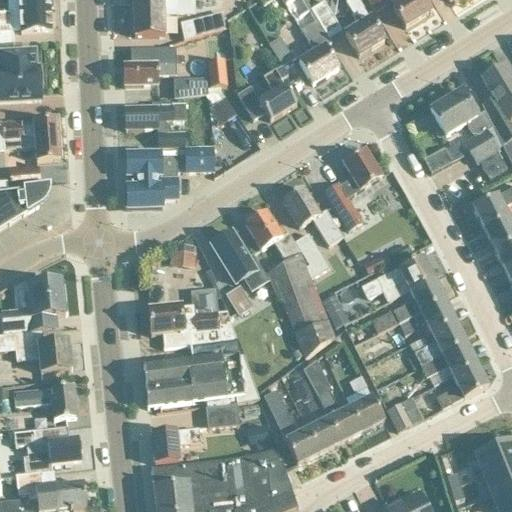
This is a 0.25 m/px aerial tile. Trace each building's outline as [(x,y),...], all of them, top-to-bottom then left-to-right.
[(17,0),(18,2),(18,13),(19,34),(19,36),(51,35),(50,34),(50,13),(53,13),(52,0),(49,0),(48,0),(17,0)] [(173,0),(167,4),(133,5),(134,40),(164,39),(163,17),(196,16),(195,0),(173,0)] [(344,36),(359,60),(384,44),(370,21),(364,10),(365,10),(358,0),(344,0),(354,15),(351,17),(358,28),(344,36)] [(367,0),(376,14),(388,7),(383,0),(367,0)] [(406,0),(392,9),(395,14),(405,31),(431,16),(420,0),(406,0)] [(313,17),(317,24),(327,40),(341,32),(324,4),(311,11),(314,16),(313,17)] [(0,15),(0,47),(12,47),(12,46),(11,15),(0,15)] [(222,33),(221,15),(179,27),(182,44),(222,33)] [(298,65),(302,71),(313,88),(338,73),(324,50),(331,46),(327,40),(317,24),(302,33),(309,45),(311,44),(316,54),(298,65)] [(294,61),(306,54),(293,33),(282,40),(294,61)] [(293,62),(279,40),(268,47),(282,70),(293,62)] [(131,67),(123,68),(124,90),(157,89),(157,79),(175,79),(174,51),(131,52),(131,67)] [(0,105),(40,103),(39,81),(36,82),(36,71),(39,71),(39,69),(36,69),(35,52),(0,53),(0,105)] [(208,65),(211,92),(226,90),(223,63),(208,65)] [(482,81),(495,102),(482,109),(495,131),(502,148),(511,142),(511,128),(510,126),(511,124),(511,84),(502,68),(482,81)] [(272,97),(259,105),(250,90),(237,98),(253,124),(265,116),(270,124),(296,108),(281,83),(287,79),(282,70),(263,81),(272,97)] [(208,96),(207,81),(175,82),(175,101),(208,96)] [(460,94),(430,113),(446,139),(466,127),(474,140),(465,146),(477,167),(478,166),(489,183),(507,172),(496,155),(498,154),(497,153),(502,150),(484,114),(475,120),(470,111),(460,94)] [(208,96),(206,99),(212,110),(210,111),(216,121),(224,116),(228,123),(235,118),(221,95),(213,96),(208,96)] [(125,134),(157,133),(157,138),(166,138),(166,126),(186,125),(185,106),(173,106),(151,106),(151,111),(125,112),(125,134)] [(1,125),(0,125),(0,153),(36,151),(37,165),(60,163),(57,123),(33,125),(21,126),(1,127),(1,125)] [(177,152),(186,153),(186,138),(166,138),(157,138),(158,152),(177,152)] [(162,204),(177,204),(177,195),(180,195),(179,181),(177,181),(176,160),(184,160),(185,176),(214,176),(213,152),(186,153),(177,152),(177,156),(126,157),(127,213),(162,212),(162,204)] [(338,187),(324,196),(348,234),(362,226),(347,202),(381,181),(365,153),(343,167),(352,181),(339,189),(338,187)] [(11,189),(39,187),(38,171),(10,173),(11,189)] [(0,232),(39,209),(37,190),(50,188),(50,187),(30,190),(23,191),(0,193),(0,232)] [(300,232),(313,223),(329,248),(343,240),(326,214),(320,218),(303,191),(282,204),(300,232)] [(511,205),(511,191),(473,211),(484,234),(509,222),(503,211),(511,205)] [(265,214),(245,227),(256,244),(262,254),(274,247),(285,265),(300,255),(288,236),(281,240),(265,214)] [(511,246),(511,219),(509,222),(484,234),(495,255),(511,246)] [(231,235),(211,248),(222,265),(228,275),(235,287),(244,282),(251,292),(266,283),(252,260),(248,262),(242,252),(231,235)] [(306,269),(311,282),(329,271),(308,237),(295,246),(309,268),(306,269)] [(361,268),(371,262),(359,242),(349,248),(361,268)] [(511,246),(495,255),(506,277),(511,273),(511,246)] [(407,247),(390,256),(394,264),(412,256),(407,247)] [(196,256),(171,254),(169,270),(194,272),(196,256)] [(285,265),(267,276),(276,299),(281,298),(305,363),(334,341),(333,337),(319,302),(311,282),(306,269),(301,257),(300,255),(285,265)] [(386,258),(363,270),(367,278),(390,266),(386,258)] [(423,261),(405,270),(398,273),(397,271),(361,290),(368,303),(382,296),(387,306),(409,295),(433,282),(423,261)] [(398,327),(399,326),(409,321),(420,316),(444,304),(433,282),(409,295),(414,304),(393,315),(393,313),(371,324),(378,337),(398,327)] [(65,318),(62,284),(29,287),(32,313),(2,316),(4,337),(56,332),(55,319),(65,318)] [(226,298),(239,318),(252,310),(240,290),(226,298)] [(227,313),(217,315),(215,292),(191,295),(192,309),(181,310),(148,313),(151,339),(162,338),(164,352),(190,349),(238,342),(236,342),(227,313)] [(347,325),(335,300),(322,306),(334,331),(347,325)] [(420,316),(431,338),(455,326),(444,304),(420,316)] [(399,326),(398,327),(404,339),(415,334),(409,321),(399,326)] [(466,347),(455,326),(431,338),(435,345),(414,356),(415,357),(407,361),(414,374),(421,370),(466,347)] [(17,365),(39,363),(41,376),(71,373),(68,345),(43,347),(42,335),(13,338),(0,339),(0,354),(15,353),(17,365)] [(243,358),(238,342),(190,349),(191,364),(143,371),(148,412),(206,405),(207,411),(205,411),(207,432),(239,429),(237,408),(237,406),(260,403),(243,358)] [(477,369),(466,347),(421,370),(427,381),(447,371),(453,381),(477,369)] [(317,401),(340,447),(362,436),(350,413),(341,417),(330,395),(332,394),(316,363),(303,373),(317,401)] [(453,381),(458,391),(436,401),(442,413),(488,390),(477,369),(453,381)] [(376,372),(363,376),(367,388),(380,383),(376,372)] [(361,380),(348,386),(354,396),(366,390),(361,380)] [(73,390),(13,396),(15,411),(51,407),(53,424),(76,421),(73,390)] [(297,469),(319,458),(307,434),(299,438),(276,393),(264,399),(287,444),(285,445),(297,469)] [(319,458),(340,447),(317,401),(306,406),(311,417),(312,416),(319,428),(307,434),(319,458)] [(372,401),(350,413),(362,436),(384,425),(372,401)] [(387,414),(398,436),(423,423),(412,401),(387,414)] [(249,432),(254,448),(256,447),(258,453),(266,451),(264,444),(267,443),(263,428),(249,432)] [(23,459),(26,477),(26,478),(40,476),(52,475),(51,468),(81,465),(78,441),(68,442),(67,430),(14,437),(15,449),(26,448),(27,458),(23,459)] [(199,432),(151,437),(154,468),(179,465),(177,448),(200,446),(199,432)] [(475,458),(483,479),(511,466),(511,451),(509,445),(475,458)] [(151,472),(154,498),(235,489),(284,472),(277,453),(236,462),(171,470),(151,472)] [(491,499),(511,490),(511,466),(483,479),(491,499)] [(231,511),(291,492),(284,472),(235,489),(154,498),(155,511),(231,511)] [(23,478),(15,478),(16,481),(18,499),(28,498),(29,503),(35,502),(35,511),(74,511),(86,511),(84,486),(66,488),(66,484),(41,487),(41,478),(40,476),(26,478),(26,477),(23,478)] [(456,476),(446,480),(450,492),(460,489),(456,476)] [(460,489),(450,492),(454,505),(464,502),(460,489)] [(511,511),(511,490),(491,499),(496,511),(511,511)] [(291,492),(231,511),(295,511),(297,511),(291,492)] [(401,506),(389,511),(426,511),(419,497),(402,506),(401,503),(400,504),(401,506)]
